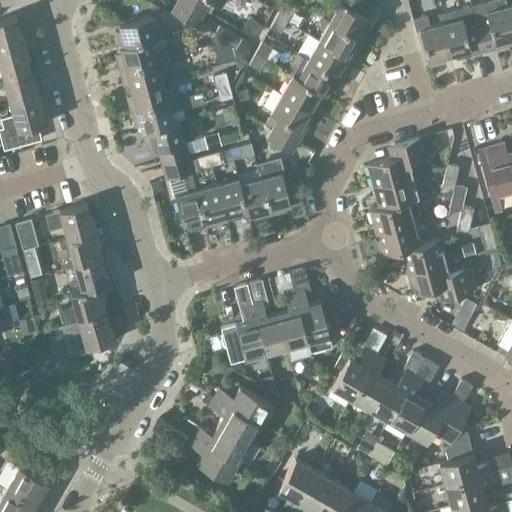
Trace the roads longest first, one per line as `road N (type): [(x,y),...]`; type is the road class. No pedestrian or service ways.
road 1 (unclassified): [(151,286),(126,200),(86,141),(57,34),(63,0)]
road 2 (unclassified): [(72,511),(160,354),(151,286)]
road 3 (residential): [(501,383),(407,329),(353,285),(338,235)]
road 4 (residential): [(151,286),(338,235)]
road 5 (residential): [(338,235),(325,187),(354,138),(426,114)]
